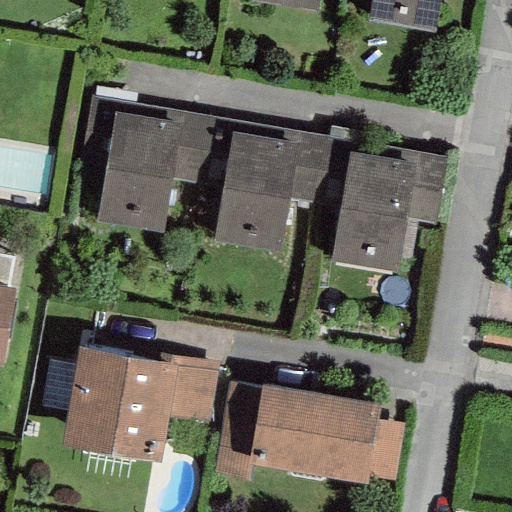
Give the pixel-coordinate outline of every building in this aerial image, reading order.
[(318,0),(250,0),(250,2),(316,13),(318,0)] [(437,0),(370,0),(367,20),(431,32),(437,0)] [(114,113),(116,101),(90,96),(80,147),(106,152),(114,113)] [(182,125),(184,113),(116,101),(114,113),(182,125)] [(182,125),(114,113),(106,152),(94,222),(162,234),(171,180),(182,125)] [(171,180),(220,189),(230,133),(232,122),(184,113),(182,125),(171,180)] [(298,144),(300,133),(232,122),(230,133),(298,144)] [(298,144),(230,133),(220,189),(212,243),(279,254),(289,198),(298,144)] [(347,152),(349,142),(300,133),(298,144),(289,198),(338,206),(347,152)] [(398,161),(400,149),(349,142),(347,152),(398,161)] [(400,149),(398,161),(413,164),(403,220),(435,226),(448,158),(400,149)] [(338,206),(329,262),(396,273),(403,220),(413,164),(398,161),(347,152),(338,206)] [(0,366),(1,367),(14,289),(0,286),(0,366)] [(76,349),(61,447),(158,463),(166,419),(175,365),(159,362),(76,349)] [(175,365),(166,419),(207,424),(218,362),(159,355),(159,362),(175,365)] [(248,464),(261,389),(227,383),(212,473),(245,479),(248,464)] [(378,404),(261,384),(261,389),(248,464),(365,484),(365,478),(376,420),(378,404)] [(403,424),(376,420),(365,478),(393,483),(403,424)]
